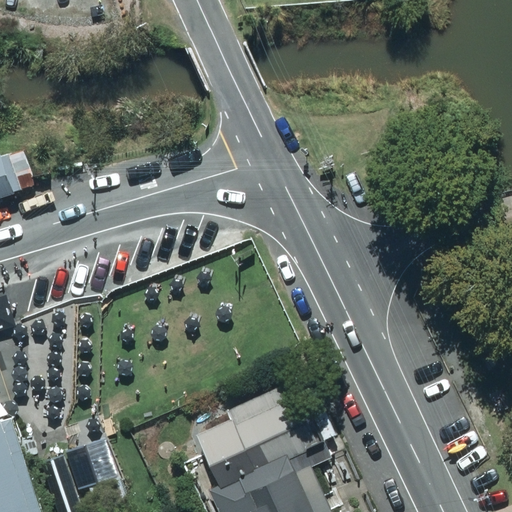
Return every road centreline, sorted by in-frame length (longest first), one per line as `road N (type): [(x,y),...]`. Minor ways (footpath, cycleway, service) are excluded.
road 1 (secondary): [(270,156),(445,511)]
road 2 (residential): [(0,238),(270,156)]
road 3 (secondary): [(197,0),(270,156)]
